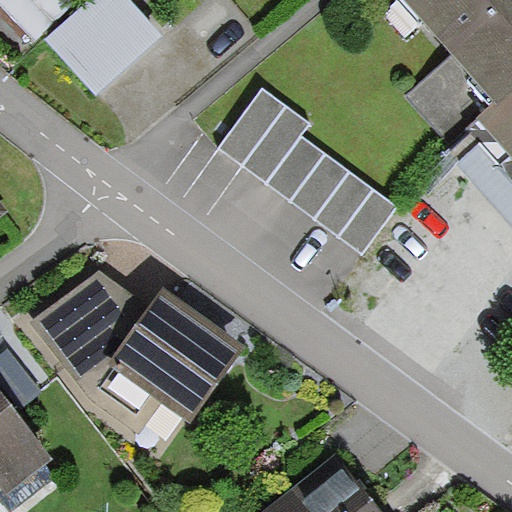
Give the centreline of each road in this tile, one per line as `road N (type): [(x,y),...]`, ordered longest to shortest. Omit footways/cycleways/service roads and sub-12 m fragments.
road 1 (residential): [(112,183),(511,480)]
road 2 (residential): [(112,183),(0,279)]
road 3 (residential): [(0,98),(112,183)]
